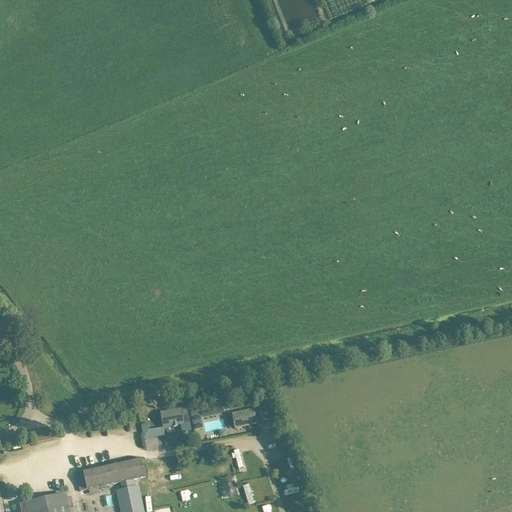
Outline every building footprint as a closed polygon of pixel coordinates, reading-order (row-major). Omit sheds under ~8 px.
[(223,404),(191,411),(195,430),(203,428),(201,417),(224,412),(224,411),(223,405),(223,404)] [(187,408),(161,413),(164,428),(174,426),(174,427),(178,426),(178,425),(184,424),(184,425),(190,424),(187,408)] [(254,409),(233,414),(236,429),(249,426),(252,426),(253,429),(263,427),(259,408),(254,409)] [(76,473),(79,483),(80,492),(122,483),(123,490),(120,491),(125,511),(140,511),(134,480),(146,478),(142,459),(76,473)] [(249,505),(254,503),(249,484),(243,486),(249,505)] [(69,511),(68,505),(71,505),(70,499),(67,499),(66,495),(26,504),(20,505),(21,511),(69,511)]
